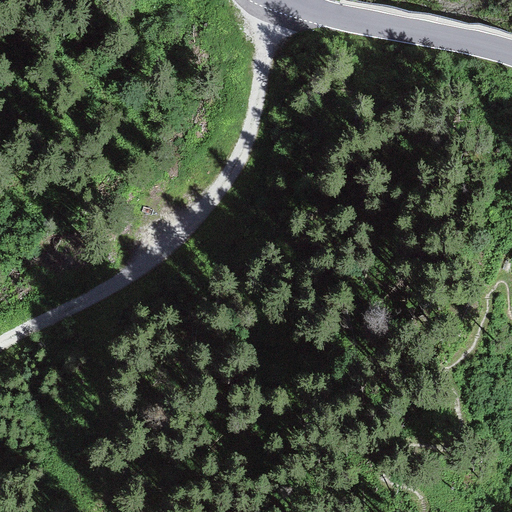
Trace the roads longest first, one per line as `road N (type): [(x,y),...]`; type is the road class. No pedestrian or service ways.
road 1 (track): [(272,0),(262,107),(212,207),(156,261),(0,342)]
road 2 (tertiary): [(511,56),(273,0)]
